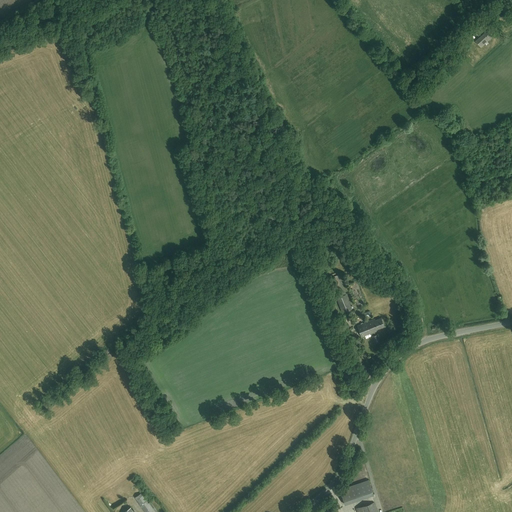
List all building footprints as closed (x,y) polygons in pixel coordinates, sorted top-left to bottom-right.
[(477,25),(472,30),(479,37),(475,41),(481,47),(493,36),(487,30),(484,33),(482,30),(477,25)] [(351,306),(346,294),(338,274),(333,276),(341,296),(336,297),(342,312),(352,309),(351,308),(353,307),(352,305),(351,306)] [(418,326),(420,325),(423,325),(419,302),(414,303),(418,326)] [(366,322),(371,333),(377,331),(376,329),(384,326),(381,318),(375,320),(375,319),(366,322)] [(371,333),(366,322),(357,326),(361,336),(368,334),(371,333)] [(345,504),(374,495),(369,479),(340,489),(345,504)] [(150,501),(148,503),(141,493),(135,497),(145,511),(154,511),(157,510),(150,501)] [(356,508),(357,511),(377,511),(374,502),(356,508)]
